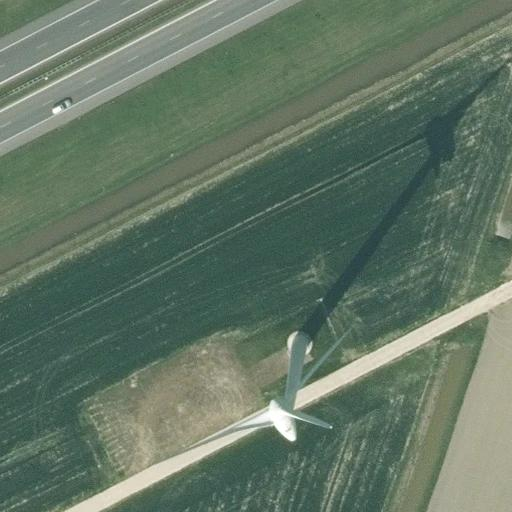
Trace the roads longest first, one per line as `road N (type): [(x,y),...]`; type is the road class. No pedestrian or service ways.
road 1 (track): [(511,290),(81,511)]
road 2 (motorway): [(0,116),(227,0)]
road 3 (motorway): [(112,0),(0,57)]
